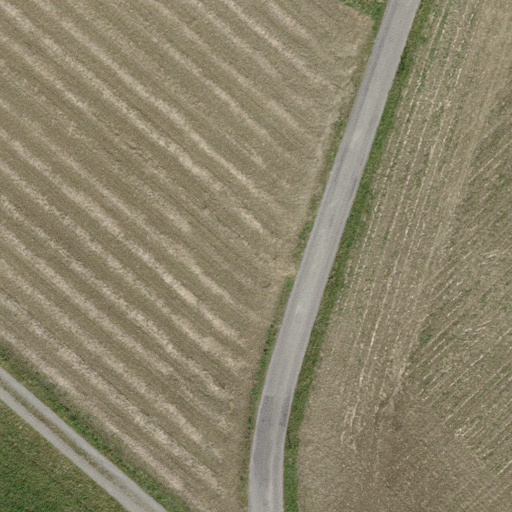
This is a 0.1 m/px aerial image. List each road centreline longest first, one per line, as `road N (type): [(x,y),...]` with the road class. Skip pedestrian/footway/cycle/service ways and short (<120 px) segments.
road 1 (track): [(278,511),(274,481),(288,365),(416,0)]
road 2 (track): [(157,511),(0,372)]
